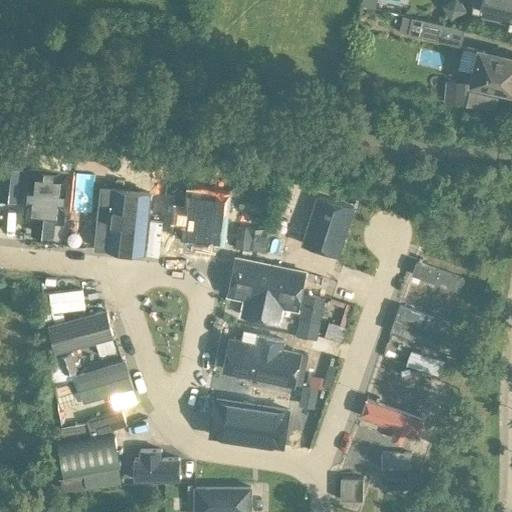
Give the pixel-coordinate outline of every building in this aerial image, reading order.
[(511,0),(487,0),(484,14),(507,19),(506,25),(509,26),(510,24),(511,24),(511,0)] [(461,46),(465,29),(413,16),(409,33),(461,46)] [(470,72),(468,82),(511,91),(511,57),(480,50),(475,73),(470,72)] [(446,81),(444,103),(463,105),(465,83),(446,81)] [(5,139),(0,188),(0,198),(19,200),(25,141),(5,139)] [(102,149),(78,146),(77,158),(101,160),(102,149)] [(284,183),(295,186),(301,164),(289,161),(284,183)] [(65,184),(38,181),(35,220),(61,222),(65,184)] [(238,194),(211,190),(203,243),(229,248),(238,194)] [(143,195),(116,192),(109,257),(136,260),(143,195)] [(353,208),(326,200),(309,254),(336,262),(353,208)] [(147,254),(159,255),(160,242),(163,222),(150,220),(147,254)] [(266,248),(267,228),(247,227),(246,247),(266,248)] [(160,242),(159,255),(172,257),(173,244),(160,242)] [(310,274),(236,259),(228,297),(244,302),(241,315),(283,325),(285,311),(301,314),(310,274)] [(420,261),(414,280),(466,294),(472,275),(420,261)] [(51,294),(52,311),(85,308),(83,290),(51,294)] [(317,335),(323,307),(325,298),(306,294),(297,336),(297,337),(312,340),(316,341),(317,335)] [(442,347),(451,322),(405,304),(397,329),(442,347)] [(105,308),(49,325),(58,353),(70,349),(113,336),(105,308)] [(342,341),(346,327),(330,322),(326,337),(342,341)] [(230,341),(225,372),(299,388),(305,356),(286,352),(289,345),(259,338),(257,345),(230,341)] [(407,365),(437,375),(438,370),(453,375),(456,365),(412,351),(407,365)] [(59,395),(80,390),(75,373),(78,372),(72,353),(48,360),(47,360),(54,384),(56,384),(59,395)] [(80,390),(81,393),(132,380),(126,360),(78,372),(75,373),(80,390)] [(325,378),(312,376),(311,386),(324,388),(325,378)] [(315,408),(319,390),(304,387),(300,406),(315,408)] [(293,410),(217,401),(213,431),(290,439),(293,410)] [(427,422),(371,404),(366,421),(422,439),(427,422)] [(123,409),(96,418),(100,434),(103,433),(128,425),(123,409)] [(94,435),(92,422),(80,424),(82,437),(94,435)] [(115,432),(97,435),(91,436),(58,441),(63,472),(61,472),(61,490),(86,490),(86,486),(90,486),(121,480),(121,467),(115,432)] [(382,469),(410,470),(411,453),(382,452),(382,469)] [(180,460),(137,462),(137,479),(182,478),(180,460)] [(363,478),(341,478),(341,500),(363,501),(363,478)] [(386,490),(406,490),(406,479),(386,479),(386,490)] [(253,511),(253,490),(195,491),(195,511),(253,511)]
